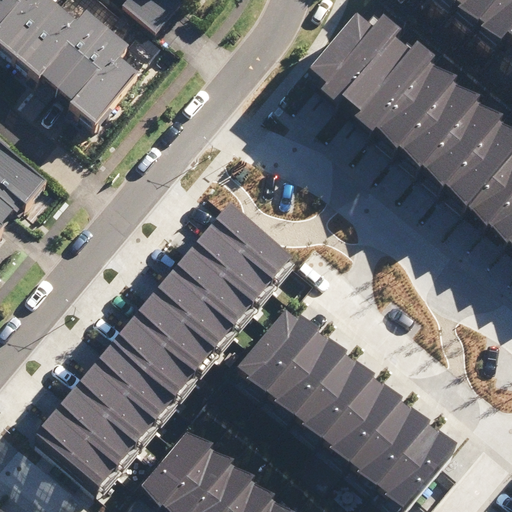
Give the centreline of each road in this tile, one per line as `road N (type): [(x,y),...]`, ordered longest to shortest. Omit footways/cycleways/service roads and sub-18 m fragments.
road 1 (residential): [(507,443),(360,315),(361,267),(376,215)]
road 2 (residential): [(376,215),(310,161),(251,137),(214,108)]
road 3 (residential): [(0,362),(120,217)]
road 4 (residential): [(376,215),(511,330)]
road 5 (residential): [(0,119),(120,217)]
road 6 (residential): [(120,217),(214,108)]
road 7 (residential): [(214,108),(288,0)]
